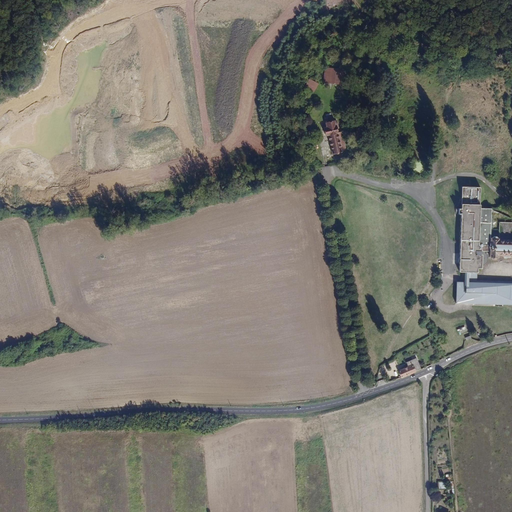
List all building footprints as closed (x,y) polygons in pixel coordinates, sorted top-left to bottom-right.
[(340,86),(341,68),(327,68),(326,79),(331,79),(331,86),(340,86)] [(315,92),(319,83),(309,79),(305,88),(315,92)] [(341,120),(331,122),(332,128),(330,128),(331,136),(334,135),(338,154),(348,152),(343,128),(346,128),(345,122),(341,122),(341,120)] [(475,181),(456,181),(456,202),(453,202),(453,207),(456,207),(456,213),(456,230),(456,256),(456,260),(456,268),(463,268),(462,278),(458,278),(457,299),(458,299),(464,299),(511,298),(511,277),(474,278),(474,263),(478,263),(479,250),(476,250),(476,245),(486,245),(486,252),(487,252),(488,252),(488,253),(489,253),(490,253),(491,253),(491,252),(492,252),(492,248),(507,249),(507,252),(508,252),(509,253),(510,253),(511,253),(511,252),(511,251),(511,230),(510,229),(508,229),(506,231),(504,232),(504,217),(495,217),(495,232),(493,232),(493,231),(491,229),(489,229),(487,231),(487,232),(486,232),(486,217),(474,217),(475,202),(475,197),(475,181)] [(460,334),(468,331),(466,326),(458,329),(460,334)] [(400,371),(403,377),(417,371),(422,369),(417,358),(407,363),(409,367),(400,371)]
